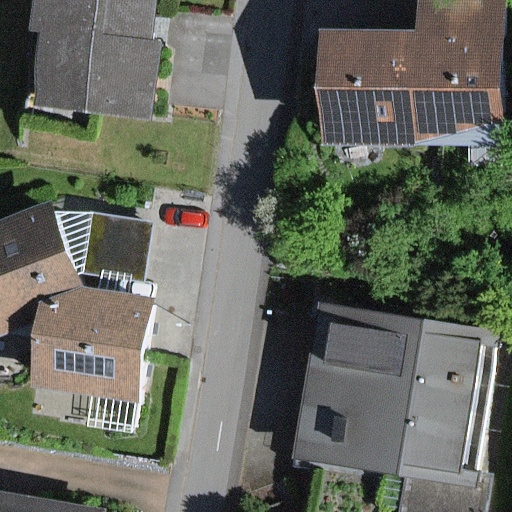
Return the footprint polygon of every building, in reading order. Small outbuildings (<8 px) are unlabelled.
[(58,0),(47,105),(176,119),(184,39),(163,37),(167,0),(58,0)] [(511,0),(447,0),(448,29),(447,136),(511,136),(511,0)] [(345,133),(447,136),(448,29),(348,26),(345,133)] [(70,288),(117,294),(80,207),(0,240),(0,267),(27,332),(66,318),(70,288)] [(175,388),(186,304),(117,294),(70,288),(66,318),(59,373),(175,388)] [(511,511),(511,476),(496,473),(511,382),(511,333),(359,306),(333,444),(434,462),(424,511),(511,511)] [(0,511),(122,511),(123,507),(0,487),(0,511)]
